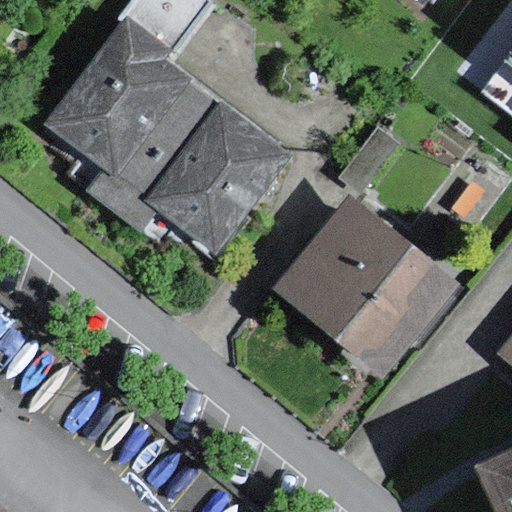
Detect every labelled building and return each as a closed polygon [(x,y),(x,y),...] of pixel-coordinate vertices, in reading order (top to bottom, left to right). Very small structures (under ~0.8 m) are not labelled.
[(124,29),(44,130),(81,159),(67,179),(164,249),(176,232),(216,263),(294,164),(280,152),(283,147),(179,64),(220,5),(212,0),(135,0),(117,23),(124,29)] [(420,0),(434,10),(442,0),(420,0)] [(511,49),(487,82),(511,101),(511,49)] [(400,146),(379,129),(338,182),(361,198),(400,146)] [(461,292),(350,201),(273,295),(384,386),(461,292)] [(511,341),(498,359),(511,369),(511,341)] [(511,511),(511,462),(475,479),(489,511),(511,511)]
